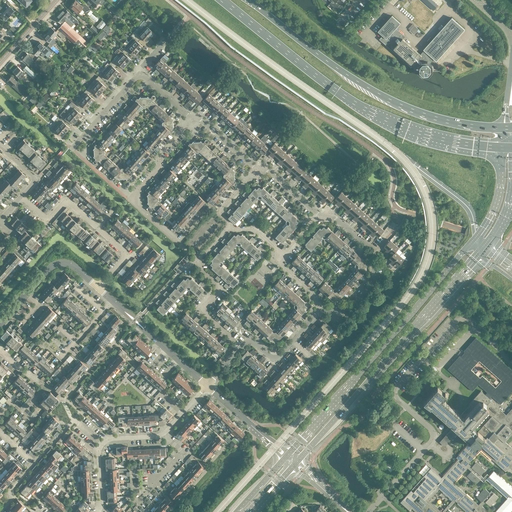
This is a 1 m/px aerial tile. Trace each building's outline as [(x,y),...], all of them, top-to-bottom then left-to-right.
[(328,0),(331,2),(330,4),(334,7),(333,9),(337,12),(338,10),(340,12),(344,7),(342,6),(346,1),(345,0),(328,0)] [(434,0),(422,0),(433,10),(439,4),(434,0)] [(70,7),(77,14),(78,13),(80,13),(82,10),(87,14),(91,9),(84,3),(81,6),(75,1),(70,7)] [(0,9),(0,15),(5,21),(8,17),(10,14),(11,14),(14,11),(6,3),(0,9)] [(65,9),(61,13),(74,24),(76,22),(76,23),(78,21),(72,16),(71,17),(69,14),(70,14),(65,9)] [(61,13),(55,19),(61,23),(64,19),(66,21),(65,21),(71,27),(74,24),(61,13)] [(383,36),(379,40),(411,68),(413,65),(413,66),(415,64),(417,66),(417,72),(422,76),(429,76),(432,72),(432,66),(430,64),(434,60),(436,61),(464,30),(452,18),(423,50),(425,52),(421,56),(401,38),(403,35),(395,28),(400,23),(392,16),(378,32),(383,36)] [(146,23),(142,27),(152,35),(154,33),(149,29),(153,24),(147,18),(145,22),(146,23)] [(97,25),(101,29),(106,23),(102,19),(97,25)] [(82,51),(87,45),(85,44),(84,45),(77,39),(80,36),(65,22),(58,29),(82,51)] [(414,34),(419,29),(413,23),(408,28),(414,34)] [(95,33),(98,30),(93,25),(90,28),(95,33)] [(142,27),(136,33),(146,42),(152,35),(142,27)] [(51,28),(47,33),(55,40),(57,41),(58,40),(56,38),(56,37),(55,36),(57,33),(51,28)] [(100,33),(106,39),(109,36),(103,30),(100,33)] [(136,33),(134,31),(130,36),(132,38),(130,40),(140,49),(142,46),(137,42),(141,38),(146,42),(136,33)] [(55,40),(47,33),(43,37),(49,42),(51,40),(53,42),(55,40)] [(130,40),(124,47),(129,51),(134,55),(140,49),(130,40)] [(39,42),(35,46),(41,51),(44,55),(49,50),(46,48),(39,42)] [(51,53),(55,48),(50,43),(46,48),(49,50),(51,53)] [(41,51),(35,46),(31,51),(36,56),(41,51)] [(121,51),(118,54),(128,63),(131,59),(126,55),(129,51),(124,47),(123,49),(120,47),(118,49),(121,51)] [(26,63),(31,58),(25,52),(20,57),(26,63)] [(118,54),(112,61),(116,65),(118,64),(123,68),(128,63),(118,54)] [(168,60),(163,56),(155,66),(157,68),(154,72),(156,73),(165,63),(168,60)] [(44,71),(46,69),(41,64),(43,62),(38,57),(34,62),(44,71)] [(112,61),(106,68),(115,76),(119,72),(114,68),(116,65),(112,61)] [(165,63),(156,73),(158,75),(161,71),(163,73),(169,67),(165,63)] [(33,78),(36,74),(26,65),(23,68),(33,78)] [(17,67),(16,68),(12,72),(20,79),(21,79),(22,79),(23,77),(24,76),(23,75),(25,73),(17,67)] [(169,67),(163,73),(166,76),(163,79),(164,81),(174,70),(169,67)] [(106,68),(99,75),(104,79),(106,77),(111,81),(115,76),(106,68)] [(174,70),(164,81),(166,82),(169,79),(172,81),(178,74),(174,70)] [(178,74),(172,81),(174,83),(171,87),(173,88),(182,78),(178,74)] [(15,84),(16,85),(18,87),(20,84),(11,76),(7,81),(13,87),(15,84)] [(98,76),(92,83),(102,91),(106,87),(101,83),(103,80),(98,76)] [(182,78),(173,88),(174,90),(178,86),(180,89),(186,82),(182,78)] [(186,82),(180,89),(183,91),(179,94),(181,96),(190,86),(186,82)] [(92,83),(86,89),(91,94),(93,91),(98,96),(102,91),(92,83)] [(193,83),(190,86),(181,96),(183,98),(186,94),(189,96),(195,89),(197,87),(193,83)] [(86,89),(80,96),(90,105),(94,100),(89,96),(91,94),(86,89)] [(195,89),(189,96),(191,98),(188,102),(190,104),(199,93),(195,89)] [(47,92),(42,97),(46,101),(51,95),(47,92)] [(199,93),(190,104),(191,105),(195,101),(197,104),(203,97),(199,93)] [(209,93),(203,100),(206,103),(203,106),(204,108),(214,97),(209,93)] [(135,96),(133,98),(143,107),(144,108),(146,108),(147,107),(146,107),(156,96),(154,95),(150,98),(148,96),(147,97),(142,97),(141,96),(138,99),(135,96)] [(86,109),(90,105),(80,96),(75,102),(79,107),(81,105),(86,109)] [(146,107),(147,107),(151,111),(157,104),(154,102),(157,98),(156,96),(146,107)] [(214,97),(204,108),(206,109),(209,106),(212,108),(218,101),(214,97)] [(143,107),(133,98),(131,99),(135,103),(133,105),(139,111),(143,107)] [(41,109),(46,103),(41,99),(36,104),(41,109)] [(218,101),(212,108),(214,110),(211,114),(213,115),(222,105),(218,101)] [(71,107),(67,110),(77,119),(81,115),(76,110),(78,108),(71,102),(68,105),(71,107)] [(157,104),(151,111),(155,114),(164,104),(162,102),(159,106),(157,104)] [(139,111),(133,105),(130,108),(127,104),(125,106),(135,115),(139,111)] [(164,104),(155,114),(159,118),(165,111),(163,109),(166,106),(164,104)] [(222,105),(213,115),(214,117),(218,113),(220,115),(226,109),(222,105)] [(135,115),(125,106),(124,108),(127,111),(125,114),(132,120),(135,115)] [(59,115),(62,117),(66,121),(68,119),(73,123),(77,119),(67,110),(65,108),(59,115)] [(226,109),(220,115),(223,118),(219,121),(221,123),(230,113),(226,109)] [(159,118),(163,122),(173,112),(171,110),(168,114),(165,111),(159,118)] [(163,122),(162,123),(162,124),(163,125),(164,125),(174,134),(176,132),(172,129),(174,127),(173,126),(173,120),(174,119),(171,117),(175,113),(173,112),(163,122)] [(132,120),(125,114),(123,116),(119,113),(118,115),(128,124),(132,120)] [(230,113),(221,123),(223,124),(226,121),(229,123),(235,116),(230,113)] [(128,124),(118,115),(116,116),(120,120),(117,122),(124,128),(128,124)] [(235,116),(229,123),(231,125),(228,129),(230,130),(239,120),(235,116)] [(54,121),(56,123),(65,132),(69,128),(64,123),(66,121),(62,117),(60,119),(58,117),(54,121)] [(241,118),(239,120),(230,130),(231,132),(235,128),(237,131),(243,124),(245,122),(241,118)] [(61,137),(65,132),(56,123),(50,130),(54,134),(56,132),(61,137)] [(123,129),(116,123),(114,126),(110,123),(109,125),(119,134),(123,129)] [(243,124),(237,131),(240,133),(236,137),(238,138),(247,128),(243,124)] [(119,134),(109,125),(107,126),(111,130),(109,132),(115,138),(119,134)] [(163,125),(160,129),(166,135),(169,133),(172,136),(174,134),(164,125),(163,125)] [(247,128),(238,138),(240,140),(243,136),(246,138),(252,132),(247,128)] [(160,129),(156,134),(166,143),(168,141),(164,138),(166,135),(160,129)] [(115,138),(109,132),(106,135),(103,131),(101,133),(111,142),(115,138)] [(252,132),(246,138),(248,140),(245,144),(247,146),(256,135),(252,132)] [(111,142),(101,133),(100,135),(103,138),(101,141),(108,147),(111,142)] [(156,134),(152,138),(159,144),(161,141),(165,145),(166,143),(156,134)] [(256,135),(247,146),(248,147),(252,144),(254,146),(260,139),(256,135)] [(255,153),(266,141),(262,137),(260,139),(254,146),(257,148),(253,152),(255,153)] [(36,150),(24,138),(17,146),(19,149),(19,150),(26,156),(27,155),(29,157),(34,152),(35,151),(36,150)] [(152,138),(148,142),(159,151),(160,150),(156,146),(159,144),(152,138)] [(188,140),(186,142),(196,151),(196,152),(197,152),(199,152),(199,151),(208,141),(206,139),(203,143),(201,141),(200,141),(194,142),(193,141),(191,143),(188,140)] [(108,147),(101,141),(99,143),(95,140),(93,142),(104,151),(108,147)] [(199,151),(203,155),(209,149),(207,146),(210,142),(208,141),(199,151)] [(263,154),(271,145),(266,141),(255,153),(257,155),(260,151),(263,154)] [(104,151),(93,142),(92,144),(95,147),(93,149),(94,150),(94,156),(94,157),(96,159),(93,162),(95,164),(104,154),(105,153),(105,151),(104,151)] [(148,142),(144,147),(151,152),(153,150),(157,153),(159,151),(148,142)] [(196,151),(186,142),(184,144),(188,147),(186,150),(192,156),(196,152),(196,151)] [(275,143),(269,150),(271,152),(268,156),(270,157),(279,147),(275,143)] [(212,151),(209,149),(203,155),(208,159),(217,149),(215,147),(212,151)] [(279,147),(270,157),(271,159),(275,155),(277,158),(283,151),(279,147)] [(143,148),(139,152),(150,161),(151,160),(148,156),(150,154),(143,148)] [(192,156),(186,150),(183,152),(180,149),(178,151),(188,160),(192,156)] [(217,149),(208,159),(212,163),(218,156),(215,154),(219,150),(217,149)] [(47,162),(35,151),(34,152),(29,157),(28,158),(30,161),(30,162),(37,168),(37,167),(40,170),(46,163),(47,162)] [(188,160),(178,151),(176,152),(180,156),(178,158),(185,164),(188,160)] [(283,151),(277,158),(280,160),(277,163),(278,165),(288,155),(283,151)] [(139,152),(136,156),(142,162),(144,160),(148,163),(150,161),(139,152)] [(104,154),(95,164),(97,166),(100,162),(102,164),(108,158),(104,154)] [(218,156),(212,163),(216,167),(225,156),(224,155),(220,158),(218,156)] [(288,155),(278,165),(280,166),(283,163),(286,165),(292,158),(288,155)] [(136,156),(132,161),(142,170),(144,168),(140,165),(142,162),(136,156)] [(225,156),(216,167),(220,170),(226,164),(224,161),(227,158),(225,156)] [(108,158),(102,164),(105,167),(102,170),(103,172),(112,162),(108,158)] [(185,164),(178,158),(176,161),(172,158),(170,159),(181,168),(185,164)] [(292,158),(286,165),(288,167),(285,171),(287,173),(296,162),(292,158)] [(181,168),(170,159),(169,161),(172,164),(170,167),(177,173),(181,168)] [(132,161),(128,165),(135,171),(137,168),(141,172),(142,170),(132,161)] [(112,162),(103,172),(105,173),(108,170),(111,172),(117,165),(112,162)] [(229,166),(226,164),(220,170),(224,174),(225,174),(234,164),(232,162),(229,166)] [(296,162),(287,173),(288,174),(292,170),(294,173),(300,166),(296,162)] [(225,174),(224,174),(224,175),(224,177),(225,178),(225,177),(235,187),(237,185),(233,181),(235,179),(234,178),(234,172),(235,171),(233,169),(236,166),(234,164),(225,174)] [(63,165),(60,169),(66,175),(70,171),(63,165)] [(117,165),(111,172),(113,174),(110,178),(112,180),(121,169),(117,165)] [(128,165),(124,169),(135,178),(136,177),(132,173),(135,171),(128,165)] [(300,166),(294,173),(297,175),(294,179),(295,180),(305,170),(300,166)] [(124,169),(123,168),(122,168),(121,169),(112,180),(114,181),(117,178),(120,180),(120,179),(126,179),(127,179),(129,177),(133,180),(135,178),(124,169)] [(66,175),(60,169),(56,173),(63,179),(66,175)] [(177,176),(170,170),(168,172),(164,169),(163,171),(173,180),(177,176)] [(19,170),(16,173),(15,174),(24,182),(25,181),(23,179),(25,176),(19,170)] [(305,170),(295,180),(297,182),(300,178),(303,180),(309,174),(305,170)] [(173,180),(163,171),(161,173),(165,176),(162,178),(169,184),(173,180)] [(63,179),(56,173),(52,177),(59,183),(63,179)] [(24,182),(15,174),(11,178),(18,184),(21,181),(23,183),(24,182)] [(309,174),(303,180),(305,183),(302,186),(304,188),(313,177),(309,174)] [(59,183),(52,177),(49,181),(55,187),(57,188),(60,184),(59,183)] [(225,177),(225,178),(221,182),(228,188),(230,185),(234,188),(235,187),(225,177)] [(313,177),(304,188),(305,189),(309,186),(311,188),(317,181),(313,177)] [(6,180),(17,190),(18,189),(16,187),(18,184),(11,178),(8,182),(6,180)] [(169,184),(162,178),(160,181),(156,178),(155,179),(165,189),(169,184)] [(165,189),(155,179),(153,181),(157,184),(155,187),(161,193),(165,189)] [(17,190),(6,180),(2,184),(9,190),(11,187),(13,189),(14,188),(16,190),(17,190)] [(55,187),(49,181),(45,185),(52,191),(55,187)] [(317,181),(311,188),(314,190),(311,194),(312,195),(321,185),(317,181)] [(9,190),(2,184),(0,183),(0,182),(0,189),(7,196),(8,195),(6,193),(9,190)] [(221,182),(217,186),(228,195),(229,193),(225,190),(228,188),(221,182)] [(45,185),(43,183),(40,187),(46,193),(50,189),(52,191),(45,185)] [(76,183),(70,190),(74,193),(80,187),(76,183)] [(321,185),(312,195),(314,197),(317,193),(320,196),(326,189),(321,185)] [(161,193),(155,187),(153,189),(149,186),(147,188),(158,197),(161,193)] [(217,186),(213,190),(220,196),(222,194),(226,197),(228,195),(217,186)] [(46,193),(40,187),(36,191),(43,197),(46,193)] [(80,187),(74,193),(78,197),(84,190),(80,187)] [(267,191),(263,187),(262,187),(255,188),(251,192),(258,198),(259,199),(261,199),(261,198),(267,191)] [(158,197),(147,188),(145,190),(149,193),(147,196),(148,196),(148,202),(147,203),(150,205),(147,209),(149,211),(158,200),(159,200),(159,198),(158,197)] [(326,189),(320,196),(322,198),(319,202),(321,203),(330,193),(326,189)] [(84,190),(78,197),(82,200),(88,194),(84,190)] [(213,190),(210,194),(220,204),(221,202),(218,199),(220,196),(213,190)] [(261,198),(266,202),(275,192),(273,190),(270,194),(267,191),(261,198)] [(43,197),(36,191),(32,195),(39,201),(43,197)] [(258,198),(251,192),(249,195),(245,191),(244,193),(254,202),(258,198)] [(275,192),(266,202),(270,206),(276,199),(273,197),(277,193),(275,192)] [(341,192),(335,199),(338,201),(335,205),(336,206),(346,196),(341,192)] [(254,202),(244,193),(242,195),(246,198),(244,201),(250,207),(254,202)] [(330,193),(321,203),(322,205),(326,201),(328,203),(334,197),(330,193)] [(88,194),(82,200),(86,204),(92,197),(88,194)] [(210,194),(206,199),(212,205),(215,202),(218,205),(220,204),(210,194)] [(199,196),(195,200),(205,209),(207,207),(203,204),(205,201),(199,196)] [(346,196),(336,206),(338,208),(341,204),(344,206),(350,200),(346,196)] [(92,197),(86,204),(90,208),(96,201),(92,197)] [(278,201),(276,199),(270,206),(274,209),(283,199),(282,198),(278,201)] [(283,199),(274,209),(278,213),(284,207),(282,204),(285,201),(283,199)] [(158,200),(149,211),(150,212),(154,208),(156,211),(162,204),(158,200)] [(195,200),(191,204),(198,210),(200,208),(204,211),(205,209),(195,200)] [(250,207),(244,201),(241,203),(238,200),(236,202),(247,211),(250,207)] [(350,200),(344,206),(347,209),(343,212),(345,214),(354,204),(350,200)] [(96,201),(90,208),(94,211),(100,205),(96,201)] [(198,210),(191,204),(189,202),(185,206),(198,218),(199,216),(195,213),(198,210)] [(247,211),(236,202),(235,203),(238,207),(236,209),(243,215),(247,211)] [(162,204),(156,211),(159,213),(155,217),(157,218),(166,208),(162,204)] [(354,204),(345,214),(347,215),(350,212),(352,214),(358,207),(354,204)] [(100,205),(94,211),(98,215),(104,208),(100,205)] [(284,207),(278,213),(283,217),(292,207),(290,205),(287,209),(284,207)] [(198,218),(185,206),(181,211),(183,213),(190,219),(192,216),(196,219),(198,218)] [(292,207),(283,217),(287,221),(293,214),(290,212),(294,208),(292,207)] [(358,207),(352,214),(355,216),(352,220),(353,222),(363,211),(358,207)] [(66,208),(57,217),(59,219),(65,213),(68,209),(66,208)] [(166,208),(157,218),(159,220),(162,216),(165,218),(171,212),(166,208)] [(243,215),(236,209),(234,212),(230,208),(229,210),(239,219),(243,215)] [(239,219),(229,210),(227,212),(231,215),(228,218),(235,224),(239,219)] [(363,211),(353,222),(355,223),(358,219),(361,222),(367,215),(363,211)] [(65,213),(59,219),(63,223),(69,216),(65,213)] [(183,213),(180,217),(190,226),(192,224),(188,221),(190,219),(183,213)] [(297,218),(293,214),(287,221),(286,222),(286,223),(287,224),(294,230),(298,226),(297,225),(296,219),(297,218)] [(367,215),(361,222),(363,224),(360,228),(362,229),(371,219),(367,215)] [(16,216),(10,223),(14,227),(20,220),(16,216)] [(63,223),(67,226),(73,220),(69,216),(63,223)] [(180,217),(176,221),(183,227),(185,225),(188,228),(190,226),(180,217)] [(76,222),(73,220),(67,226),(65,228),(74,236),(76,234),(75,234),(81,227),(79,224),(82,221),(79,219),(76,222)] [(371,219),(362,229),(364,231),(367,227),(369,229),(375,223),(371,219)] [(20,220),(14,227),(18,230),(24,224),(20,220)] [(111,226),(115,230),(121,223),(117,220),(111,226)] [(176,221),(172,225),(182,235),(184,233),(180,230),(183,227),(176,221)] [(121,223),(115,230),(119,234),(125,227),(121,223)] [(375,223),(369,229),(372,232),(369,235),(370,237),(380,226),(375,223)] [(18,230),(22,234),(25,231),(25,230),(28,227),(24,224),(18,230)] [(287,224),(283,229),(294,238),(295,236),(291,233),(294,230),(287,224)] [(123,237),(129,231),(131,229),(127,225),(125,227),(119,234),(123,237)] [(380,226),(370,237),(372,238),(375,235),(378,237),(384,230),(380,226)] [(75,234),(76,234),(79,237),(85,231),(81,227),(75,234)] [(332,231),(328,227),(327,228),(321,228),(320,227),(316,232),(323,238),(324,239),(325,239),(326,238),(332,231)] [(87,228),(85,231),(79,237),(83,241),(89,234),(87,232),(89,230),(87,228)] [(283,229),(279,233),(286,239),(288,236),(292,240),(294,238),(283,229)] [(332,231),(326,238),(330,241),(329,242),(329,243),(340,231),(338,229),(334,233),(332,231)] [(29,234),(25,230),(25,231),(22,234),(19,237),(22,241),(23,241),(29,234)] [(129,231),(123,237),(127,241),(133,234),(129,231)] [(323,238),(316,232),(314,234),(310,231),(308,233),(320,243),(320,242),(319,242),(323,238)] [(340,231),(329,243),(330,243),(331,242),(335,245),(341,239),(338,236),(341,233),(340,231)] [(32,236),(29,234),(23,241),(22,241),(21,243),(29,250),(31,248),(37,241),(34,239),(37,235),(35,233),(32,236)] [(279,233),(276,237),(286,246),(288,245),(284,241),(286,239),(279,233)] [(320,243),(308,233),(307,234),(311,238),(308,240),(315,246),(318,243),(319,244),(320,243)] [(89,234),(83,241),(87,244),(95,236),(94,234),(92,236),(89,234)] [(133,234),(127,241),(131,244),(137,238),(133,234)] [(230,239),(237,245),(238,246),(240,246),(241,245),(246,238),(242,234),(241,235),(235,235),(234,235),(230,239)] [(95,236),(87,244),(91,248),(97,241),(95,239),(97,237),(95,236)] [(246,238),(241,245),(245,249),(254,238),(252,237),(249,240),(246,238)] [(341,239),(335,245),(338,249),(337,250),(338,250),(348,239),(346,237),(343,241),(341,239)] [(137,238),(131,244),(135,248),(141,241),(137,238)] [(237,245),(230,239),(228,242),(224,238),(223,240),(233,249),(237,245)] [(254,238),(245,249),(249,252),(255,246),(252,243),(256,240),(254,238)] [(315,246),(308,240),(306,243),(302,239),(301,241),(308,248),(312,252),(313,251),(312,250),(315,246)] [(348,239),(338,250),(339,251),(340,250),(343,253),(349,246),(346,244),(350,240),(348,239)] [(233,249),(223,240),(221,242),(225,245),(223,248),(229,254),(233,249)] [(383,253),(385,254),(394,244),(390,240),(384,247),(387,249),(383,253)] [(41,245),(37,241),(31,248),(35,252),(38,248),(41,245)] [(97,241),(91,248),(96,252),(103,243),(102,241),(100,243),(97,241)] [(103,243),(96,252),(100,255),(105,249),(103,246),(105,244),(103,243)] [(255,246),(249,252),(253,256),(262,246),(261,244),(257,248),(255,246)] [(390,252),(393,254),(395,252),(399,248),(394,244),(385,254),(387,256),(390,252)] [(349,246),(343,253),(347,256),(346,257),(347,258),(357,247),(355,245),(352,249),(349,246)] [(262,246),(253,256),(258,260),(264,253),(261,251),(264,247),(262,246)] [(229,254),(223,248),(221,250),(217,247),(215,248),(226,258),(229,254)] [(357,247),(347,258),(347,259),(348,258),(352,261),(358,254),(355,252),(358,248),(357,247)] [(105,249),(100,255),(104,259),(112,250),(110,248),(108,251),(105,249)] [(152,248),(149,252),(156,259),(158,260),(161,256),(152,248)] [(226,258),(215,248),(214,250),(217,253),(215,256),(222,262),(226,258)] [(112,250),(104,259),(108,263),(114,256),(111,254),(113,252),(112,250)] [(156,259),(149,252),(145,256),(152,263),(156,259)] [(389,264),(390,266),(399,255),(395,252),(393,254),(389,258),(392,261),(389,264)] [(16,255),(14,253),(10,257),(17,263),(19,261),(20,261),(20,260),(21,259),(20,259),(18,257),(16,255)] [(358,254),(352,261),(355,264),(354,265),(355,265),(355,266),(362,258),(365,254),(364,253),(360,257),(358,254)] [(404,259),(399,255),(390,266),(392,267),(395,264),(398,266),(404,259)] [(152,263),(145,256),(142,260),(149,267),(152,263)] [(223,263),(222,262),(215,256),(211,260),(212,261),(212,267),(212,268),(219,274),(215,278),(217,280),(226,269),(222,265),(223,264),(223,263)] [(291,268),(293,270),(303,259),(302,258),(302,259),(298,256),(292,262),(295,265),(291,268)] [(17,263),(10,257),(6,261),(13,267),(14,267),(15,267),(15,266),(15,265),(17,263)] [(366,262),(362,258),(355,266),(355,267),(363,274),(367,270),(366,269),(365,263),(366,262)] [(303,259),(293,270),(295,271),(298,268),(301,270),(307,263),(303,260),(304,259),(303,259)] [(335,270),(338,267),(331,259),(327,262),(335,270)] [(149,267),(142,260),(138,264),(145,271),(149,267)] [(13,267),(6,261),(3,265),(10,271),(12,269),(13,269),(13,268),(13,267)] [(307,263),(301,270),(303,272),(300,276),(302,277),(312,266),(311,265),(310,266),(307,263)] [(145,271),(138,264),(134,268),(133,267),(140,273),(141,275),(143,276),(147,272),(145,271)] [(10,271),(3,265),(0,268),(0,269),(6,275),(7,275),(8,275),(8,273),(10,271)] [(312,266),(302,277),(303,279),(307,275),(309,278),(315,271),(312,268),(312,267),(312,266)] [(140,273),(133,267),(129,271),(136,277),(140,273),(141,275),(140,273)] [(355,269),(352,272),(359,278),(361,276),(365,279),(366,277),(363,274),(355,267),(354,268),(355,269)] [(226,269),(217,280),(219,281),(222,277),(225,280),(231,273),(226,269)] [(136,277),(129,271),(125,275),(133,281),(136,277)] [(315,271),(309,278),(312,280),(308,283),(310,285),(320,274),(319,273),(319,274),(315,271)] [(348,275),(347,276),(359,286),(360,284),(357,281),(359,278),(352,272),(349,276),(348,275)] [(64,273),(60,277),(67,283),(71,279),(64,273)] [(231,273),(225,280),(227,282),(224,286),(225,287),(235,277),(231,273)] [(320,274),(310,285),(312,287),(315,283),(318,285),(324,279),(320,275),(321,274),(320,274)] [(133,281),(125,275),(122,279),(129,285),(133,281)] [(275,287),(278,290),(284,283),(282,281),(285,277),(283,276),(273,287),(274,288),(275,287)] [(359,286),(347,276),(348,277),(345,281),(351,287),(354,284),(357,287),(359,286)] [(67,283),(60,277),(57,281),(64,287),(67,283)] [(235,277),(225,287),(227,289),(230,285),(233,287),(239,281),(235,277)] [(185,280),(184,279),(180,283),(186,289),(187,290),(189,290),(190,289),(196,282),(192,278),(191,279),(185,280)] [(64,287),(57,281),(53,285),(52,284),(60,291),(64,287)] [(196,282),(190,289),(194,293),(204,282),(202,281),(199,284),(196,282)] [(351,287),(345,281),(341,284),(341,283),(340,284),(351,294),(353,293),(349,289),(351,287)] [(172,284),(183,293),(186,289),(180,283),(178,286),(174,282),(172,284)] [(204,282),(194,293),(199,297),(205,290),(202,288),(205,284),(204,282)] [(284,283),(278,290),(282,293),(281,294),(282,295),(292,283),(290,282),(287,285),(284,283)] [(318,294),(320,296),(330,285),(329,284),(329,285),(325,282),(319,288),(322,291),(318,294)] [(292,283),(282,295),(283,294),(286,297),(292,291),(290,288),(293,285),(292,283)] [(60,291),(52,284),(48,288),(55,294),(58,290),(60,291)] [(183,293),(172,284),(171,286),(175,289),(172,292),(179,298),(183,293)] [(351,294),(340,284),(339,285),(340,286),(337,289),(344,295),(346,293),(350,296),(351,294)] [(330,285),(320,296),(322,297),(325,294),(327,296),(333,289),(330,286),(331,285),(330,285)] [(55,294),(48,288),(44,292),(51,298),(55,294)] [(333,289),(327,296),(332,300),(333,299),(339,299),(340,299),(344,295),(337,289),(336,288),(334,288),(333,289)] [(292,291),(286,297),(290,301),(289,302),(290,302),(300,291),(298,289),(295,293),(292,291)] [(179,298),(172,292),(170,294),(166,291),(165,292),(175,302),(179,298)] [(300,291),(290,302),(291,303),(292,302),(295,305),(301,298),(299,296),(302,292),(300,291)] [(51,298),(44,292),(41,296),(47,302),(51,298)] [(175,302),(165,292),(163,294),(167,298),(165,300),(171,306),(175,302)] [(67,297),(61,304),(65,308),(71,301),(67,297)] [(301,298),(295,305),(294,306),(294,308),(295,309),(302,315),(306,310),(305,309),(305,303),(305,302),(301,298)] [(171,306),(165,300),(162,303),(159,299),(157,301),(168,310),(171,306)] [(284,309),(289,304),(284,300),(279,305),(284,309)] [(71,301),(65,308),(69,311),(75,305),(71,301)] [(168,310),(157,301),(156,303),(159,306),(157,309),(164,315),(168,310)] [(73,316),(79,308),(75,305),(69,311),(69,312),(73,316)] [(221,306),(216,313),(218,315),(215,319),(217,320),(227,309),(226,308),(225,309),(221,306)] [(48,307),(44,311),(51,317),(55,313),(48,307)] [(79,308),(73,315),(77,319),(83,312),(79,308)] [(227,309),(217,320),(218,322),(222,318),(224,320),(230,314),(227,310),(227,309)] [(302,315),(295,309),(292,312),(291,311),(291,312),(302,322),(303,320),(300,317),(302,315)] [(181,321),(185,324),(191,317),(188,315),(192,311),(190,310),(180,321),(180,322),(181,321)] [(51,317),(44,311),(41,315),(47,321),(51,317)] [(251,311),(245,317),(248,320),(245,323),(246,325),(257,314),(256,313),(255,314),(251,311)] [(83,312),(77,319),(81,322),(87,315),(83,312)] [(257,314),(246,325),(248,326),(252,323),(254,325),(260,318),(262,316),(258,312),(257,314)] [(302,322),(291,312),(290,313),(291,314),(288,317),(294,323),(297,320),(300,324),(302,322)] [(230,314),(224,320),(227,323),(223,326),(225,328),(235,316),(234,316),(234,317),(230,314)] [(47,321),(41,315),(37,319),(44,325),(47,321)] [(87,315),(81,322),(86,326),(92,319),(87,315)] [(123,322),(116,316),(113,320),(119,326),(123,322)] [(191,317),(185,324),(188,327),(188,328),(188,329),(198,317),(197,316),(193,320),(191,317)] [(235,316),(225,328),(227,329),(230,326),(233,328),(239,321),(235,318),(236,317),(235,316)] [(198,317),(188,329),(189,329),(190,328),(193,332),(199,325),(197,323),(200,319),(198,317)] [(284,320),(283,320),(294,330),(296,329),(292,325),(294,323),(288,317),(285,321),(284,320)] [(260,318),(254,325),(257,327),(253,331),(255,332),(265,321),(264,321),(263,322),(260,318)] [(334,330),(321,318),(320,320),(323,324),(321,326),(328,332),(331,329),(333,330),(334,330)] [(44,325),(37,319),(34,323),(40,329),(44,325)] [(119,326),(113,320),(109,324),(117,332),(117,331),(116,330),(119,326)] [(294,330),(283,320),(282,321),(283,322),(280,325),(287,331),(289,329),(293,332),(294,330)] [(265,321),(255,332),(257,334),(260,330),(262,333),(268,326),(265,323),(266,322),(265,321)] [(40,329),(34,323),(30,327),(37,333),(40,329)] [(117,332),(109,324),(111,326),(107,330),(114,336),(117,332)] [(199,325),(193,332),(197,335),(196,336),(197,336),(207,325),(205,324),(202,327),(199,325)] [(207,325),(197,336),(198,337),(198,336),(202,339),(208,333),(205,330),(209,327),(207,325)] [(280,325),(277,329),(276,330),(283,336),(286,339),(288,337),(284,334),(287,331),(280,325)] [(328,332),(321,326),(319,329),(315,325),(314,327),(325,337),(325,336),(328,332)] [(268,326),(262,333),(265,335),(262,339),(264,340),(267,337),(273,330),(272,329),(268,326)] [(37,333),(30,327),(26,332),(33,338),(37,333)] [(325,337),(314,327),(312,329),(316,332),(314,335),(320,341),(323,337),(324,338),(325,337)] [(273,330),(267,337),(271,340),(272,339),(278,339),(279,340),(283,336),(276,330),(277,329),(276,328),(275,329),(273,329),(273,328),(272,329),(273,330)] [(6,330),(0,336),(4,340),(10,333),(6,330)] [(114,336),(107,330),(104,334),(110,340),(114,336)] [(10,333),(4,340),(7,342),(6,343),(6,344),(4,346),(6,348),(9,346),(10,345),(12,347),(18,341),(19,341),(20,339),(12,331),(10,333)] [(208,333),(202,339),(205,342),(205,343),(205,344),(215,333),(214,331),(210,335),(208,333)] [(215,333),(205,344),(206,345),(207,344),(210,347),(216,340),(214,338),(217,334),(215,333)] [(110,340),(104,334),(100,338),(107,344),(110,340)] [(320,341),(314,335),(311,337),(308,334),(306,336),(317,346),(318,345),(317,344),(320,341)] [(126,339),(133,346),(140,338),(139,336),(138,337),(135,335),(132,338),(130,335),(126,339)] [(317,346),(306,336),(304,337),(308,341),(306,343),(312,349),(316,346),(317,346)] [(107,344),(100,338),(96,342),(105,349),(103,348),(107,344)] [(140,338),(133,346),(137,349),(143,342),(140,339),(140,338)] [(487,392),(485,395),(490,399),(492,396),(501,404),(511,391),(511,370),(476,338),(464,351),(465,352),(461,356),(460,355),(448,369),(472,391),(478,384),(487,392)] [(216,340),(210,347),(214,350),(213,351),(214,352),(224,340),(222,339),(219,342),(216,340)] [(224,340),(214,352),(215,352),(215,351),(219,355),(223,351),(225,353),(228,349),(226,347),(225,348),(222,345),(226,342),(224,340)] [(18,341),(12,347),(17,351),(22,344),(19,341),(18,341)] [(105,349),(96,342),(98,343),(95,347),(101,353),(105,349)] [(143,342),(137,349),(141,353),(147,346),(143,342)] [(18,351),(22,355),(28,348),(24,345),(18,351)] [(147,346),(141,353),(145,357),(152,350),(147,346)] [(101,353),(95,347),(91,351),(98,357),(101,353)] [(28,348),(22,355),(26,359),(32,352),(28,348)] [(116,352),(119,354),(123,358),(125,360),(127,358),(125,356),(126,354),(120,348),(116,352)] [(247,351),(241,357),(246,361),(255,351),(253,349),(250,353),(247,351)] [(98,357),(91,351),(87,355),(94,361),(98,357)] [(255,351),(246,361),(244,363),(248,367),(250,365),(256,358),(253,356),(257,352),(255,351)] [(32,352),(26,359),(30,362),(36,356),(32,352)] [(119,354),(115,358),(122,364),(126,360),(125,360),(123,358),(119,354)] [(302,360),(296,354),(293,357),(290,354),(288,355),(299,366),(300,365),(299,364),(302,360)] [(94,361),(87,355),(84,359),(90,365),(94,361)] [(299,366),(288,355),(287,357),(290,360),(288,363),(295,369),(298,365),(299,366)] [(36,356),(30,362),(34,366),(35,364),(41,357),(40,359),(36,356)] [(41,357),(35,364),(39,368),(45,361),(41,357)] [(256,358),(250,365),(254,369),(263,358),(262,357),(258,361),(256,358)] [(122,364),(115,358),(112,362),(118,368),(119,369),(123,365),(122,364)] [(263,358),(254,369),(258,373),(264,366),(262,364),(265,360),(263,358)] [(45,361),(39,368),(43,371),(49,364),(45,361)] [(80,361),(77,365),(83,371),(87,367),(80,361)] [(1,362),(0,363),(0,369),(4,373),(8,369),(1,362)] [(118,368),(112,362),(108,366),(115,372),(118,368)] [(142,362),(136,369),(140,373),(146,366),(142,362)] [(295,369),(288,363),(286,365),(282,362),(280,364),(292,374),(293,373),(292,372),(295,369)] [(49,364),(43,371),(48,375),(54,368),(49,364)] [(292,374),(280,364),(279,366),(283,369),(280,371),(287,377),(290,374),(291,375),(292,374)] [(83,371),(77,365),(73,370),(80,375),(83,371)] [(264,366),(258,373),(263,377),(272,366),(270,365),(267,368),(264,366)] [(115,372),(108,366),(104,370),(111,376),(115,372)] [(146,366),(140,373),(144,376),(150,370),(146,366)] [(80,375),(73,370),(71,368),(68,372),(69,374),(76,379),(80,375)] [(111,376),(104,370),(101,374),(107,380),(111,376)] [(150,370),(144,376),(148,380),(154,373),(150,370)] [(287,377),(280,371),(278,374),(274,371),(273,372),(284,382),(285,382),(284,381),(287,377)] [(284,382),(273,372),(271,374),(275,377),(273,380),(280,386),(283,382),(284,383),(284,382)] [(154,373),(148,380),(152,384),(158,377),(154,373)] [(172,380),(176,384),(182,377),(178,373),(172,380)] [(76,379),(69,374),(66,377),(64,376),(72,383),(76,379)] [(107,380),(101,374),(97,378),(104,384),(107,380)] [(19,376),(16,380),(13,383),(17,386),(23,380),(19,376)] [(72,383),(64,376),(60,380),(67,386),(71,382),(72,384),(72,383)] [(158,377),(152,384),(156,387),(162,381),(158,377)] [(182,377),(176,384),(180,387),(186,380),(182,377)] [(104,384),(97,378),(94,382),(97,386),(100,389),(104,384)] [(280,386),(273,380),(271,382),(267,379),(265,381),(277,391),(277,390),(276,389),(280,386)] [(23,380),(17,386),(21,390),(27,383),(23,380)] [(67,386),(60,380),(57,384),(64,390),(67,386)] [(91,380),(87,384),(94,390),(97,386),(94,382),(91,380)] [(186,380),(180,387),(184,391),(191,383),(190,384),(186,380)] [(162,381),(156,387),(160,391),(166,384),(162,381)] [(277,391),(265,381),(264,383),(268,386),(265,389),(272,395),(275,391),(276,392),(277,391)] [(27,383),(21,390),(25,394),(31,387),(27,383)] [(191,383),(184,391),(191,397),(194,393),(192,391),(194,388),(192,386),(193,385),(191,383)] [(64,390),(57,384),(53,388),(57,391),(60,394),(64,390)] [(31,387),(25,394),(29,397),(33,393),(35,391),(31,387)] [(468,464),(477,455),(479,452),(481,450),(495,462),(506,472),(509,468),(511,464),(511,447),(508,444),(505,442),(511,434),(511,408),(506,415),(489,400),(490,399),(485,395),(481,391),(473,400),(469,404),(470,404),(460,416),(457,413),(454,410),(443,400),(444,399),(448,395),(445,393),(444,394),(442,392),(438,388),(424,403),(431,409),(431,408),(453,427),(445,436),(444,437),(443,438),(440,441),(439,442),(445,447),(445,446),(448,442),(451,440),(458,432),(467,439),(470,442),(469,444),(456,458),(458,459),(443,476),(441,478),(431,468),(424,476),(426,479),(413,493),(411,491),(400,502),(409,510),(411,508),(415,511),(509,511),(511,509),(511,487),(497,475),(497,474),(493,471),(489,475),(487,474),(483,478),(482,477),(481,475),(485,470),(481,467),(476,463),(472,467),(468,464)] [(50,392),(41,402),(39,404),(45,410),(44,412),(46,414),(48,412),(46,410),(49,407),(51,408),(59,400),(57,398),(53,395),(50,392)] [(29,397),(20,407),(22,409),(35,395),(33,393),(29,397)] [(74,400),(78,403),(84,397),(80,393),(74,400)] [(84,397),(78,403),(82,407),(88,400),(84,397)] [(210,399),(208,401),(204,406),(208,410),(214,403),(210,399)] [(88,400),(82,407),(86,411),(92,404),(88,400)] [(214,403),(208,410),(212,414),(218,407),(214,403)] [(92,404),(86,411),(90,414),(96,408),(92,404)] [(218,407),(212,414),(216,417),(222,411),(218,407)] [(96,408),(90,414),(94,418),(100,411),(96,408)] [(171,417),(172,418),(174,416),(166,409),(160,416),(163,420),(166,417),(169,420),(171,417)] [(100,411),(94,418),(98,421),(104,415),(100,411)] [(222,411),(216,417),(219,421),(219,422),(226,414),(222,411)] [(226,414),(219,422),(223,425),(229,419),(225,415),(226,415),(226,414)] [(16,419),(12,415),(4,424),(8,428),(16,419)] [(104,415),(98,421),(102,425),(101,426),(108,418),(104,415)] [(158,415),(149,415),(149,426),(152,426),(151,425),(155,424),(155,420),(158,420),(158,415)] [(201,421),(194,415),(191,419),(197,425),(201,421)] [(125,427),(128,427),(127,416),(118,417),(118,422),(122,422),(122,426),(125,426),(125,427)] [(53,417),(49,421),(56,427),(59,423),(53,417)] [(108,418),(101,426),(103,427),(104,427),(106,429),(109,426),(112,428),(111,429),(114,432),(119,432),(118,427),(116,427),(114,425),(115,424),(108,418)] [(197,425),(191,419),(187,423),(193,429),(197,425)] [(229,419),(223,425),(227,429),(233,422),(229,419)] [(14,421),(8,428),(12,432),(16,427),(18,425),(14,421)] [(56,427),(49,421),(45,425),(52,431),(56,427)] [(233,422),(227,429),(231,432),(237,426),(233,422)] [(193,429),(187,423),(183,427),(190,433),(193,429)] [(18,425),(16,427),(12,432),(16,435),(22,429),(18,425)] [(52,431),(45,425),(42,429),(50,436),(48,435),(52,431)] [(237,426),(231,432),(235,436),(241,429),(237,426)] [(190,433),(183,427),(180,431),(186,437),(190,433)] [(22,429),(16,435),(20,439),(26,432),(22,429)] [(50,436),(42,429),(43,431),(40,434),(47,440),(50,436)] [(241,429),(235,436),(239,440),(243,436),(244,437),(247,435),(245,433),(241,429)] [(186,437),(180,431),(176,436),(182,441),(186,437)] [(47,440),(40,434),(36,438),(43,444),(47,440)] [(65,442),(69,446),(75,439),(71,435),(65,442)] [(217,435),(214,439),(220,445),(224,440),(217,435)] [(43,444),(36,438),(33,442),(39,448),(43,444)] [(75,439),(69,446),(73,449),(79,443),(75,439)] [(220,445),(214,439),(210,443),(217,449),(220,445)] [(39,448),(33,442),(29,447),(36,453),(39,448)] [(76,453),(83,446),(79,443),(73,449),(71,451),(75,455),(76,453)] [(217,449),(210,443),(207,447),(213,453),(217,449)] [(90,453),(85,448),(83,446),(76,453),(81,457),(83,454),(86,457),(88,458),(93,456),(90,453)] [(117,456),(122,455),(122,447),(114,447),(114,450),(116,450),(117,456)] [(207,447),(203,451),(210,457),(213,453),(207,447)] [(56,450),(52,454),(52,455),(59,460),(62,456),(56,450)] [(59,460),(52,455),(52,454),(50,453),(48,451),(46,454),(48,455),(50,457),(48,459),(56,465),(55,464),(59,460)] [(210,457),(203,451),(199,455),(206,461),(210,457)] [(56,465),(48,459),(49,460),(46,463),(52,469),(56,465)] [(92,460),(86,461),(84,461),(84,465),(82,465),(83,470),(89,470),(92,470),(92,460)] [(198,461),(194,465),(201,471),(205,467),(198,461)] [(15,463),(11,467),(18,473),(22,469),(15,463)] [(46,463),(42,467),(49,473),(51,475),(54,471),(52,469),(46,463)] [(194,465),(191,469),(197,475),(201,471),(194,465)] [(18,473),(11,467),(8,471),(14,477),(18,473)] [(49,473),(42,467),(39,472),(45,477),(49,473)] [(197,475),(191,469),(187,473),(194,479),(197,475)] [(14,477),(8,471),(4,475),(11,481),(14,477)] [(45,477),(39,472),(35,476),(43,483),(47,479),(45,477)] [(187,473),(184,477),(190,483),(194,479),(187,473)] [(11,481),(4,475),(1,479),(7,485),(11,481)] [(43,483),(35,476),(31,480),(38,485),(40,487),(43,483)] [(190,483),(184,477),(180,481),(187,487),(190,483)] [(38,485),(31,480),(28,484),(34,489),(38,485)] [(187,487),(180,481),(176,485),(183,491),(187,487)] [(34,489),(28,484),(24,488),(31,493),(34,489)] [(176,485),(173,489),(179,495),(183,491),(176,485)] [(31,493),(24,488),(20,492),(27,498),(31,493)] [(179,495),(173,489),(169,494),(176,499),(179,495)] [(51,490),(43,498),(45,500),(44,501),(46,503),(47,502),(53,495),(50,493),(52,491),(51,490)] [(84,492),(84,497),(85,497),(85,499),(87,501),(89,501),(90,501),(90,503),(96,505),(96,500),(94,501),(93,491),(90,491),(84,492)] [(53,495),(47,502),(51,506),(57,499),(53,495)] [(117,496),(108,497),(108,504),(112,504),(111,502),(117,502),(117,496)] [(167,496),(163,500),(170,506),(174,502),(167,496)] [(57,499),(51,506),(55,509),(61,503),(57,499)] [(24,506),(17,500),(14,504),(21,510),(24,506)] [(170,506),(163,500),(160,504),(166,510),(170,506)] [(84,501),(78,508),(82,511),(86,511),(89,510),(86,507),(88,504),(84,501)] [(61,503),(55,509),(58,511),(59,511),(65,506),(61,503)]
